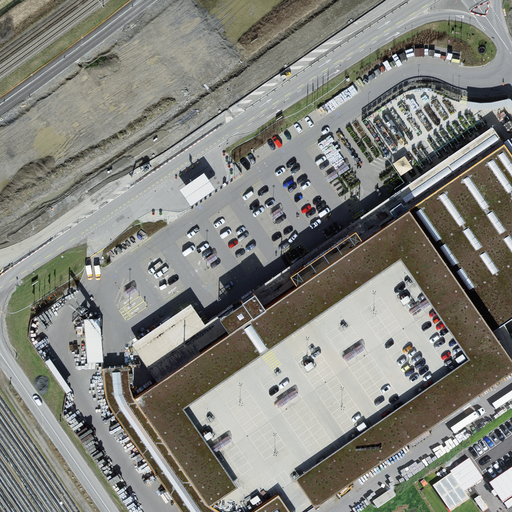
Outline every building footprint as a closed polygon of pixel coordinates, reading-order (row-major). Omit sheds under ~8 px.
[(332,265),(136,398),(131,391),(128,367),(116,368),(104,369),(107,399),(111,407),(182,511),(307,511),(511,370),(511,351),(496,330),(511,318),(511,157),(505,148),(332,265)] [(400,171),(413,164),(405,152),(393,159),(400,171)] [(85,315),(86,358),(102,358),(101,314),(85,315)] [(484,479),(467,454),(447,467),(465,493),(484,479)] [(511,470),(491,485),(504,504),(511,498),(511,470)]
